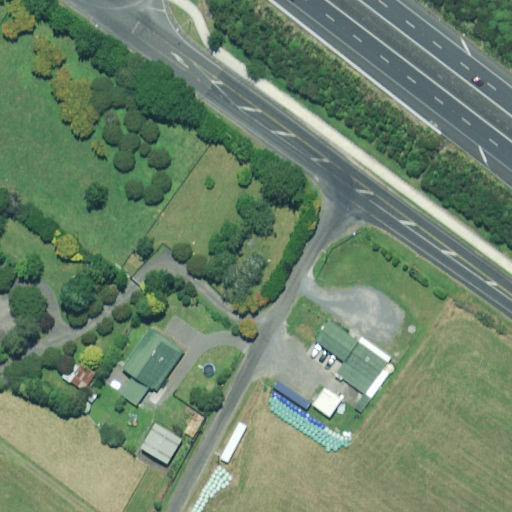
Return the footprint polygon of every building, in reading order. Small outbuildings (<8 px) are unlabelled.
[(399,362),(364,337),(361,342),(333,323),(319,343),(347,362),(338,375),(373,399),(387,380),(399,362)] [(123,394),(130,399),(124,408),(138,418),(144,409),(140,406),(152,389),(157,392),(186,351),(159,332),(141,356),(136,352),(124,369),(135,377),(123,394)] [(73,360),(62,376),(85,393),(96,377),(73,360)] [(345,400),(326,388),(314,407),(333,419),(345,400)] [(103,395),(94,389),(79,411),(89,417),(103,395)] [(184,441),(159,425),(144,450),(169,465),(184,441)]
